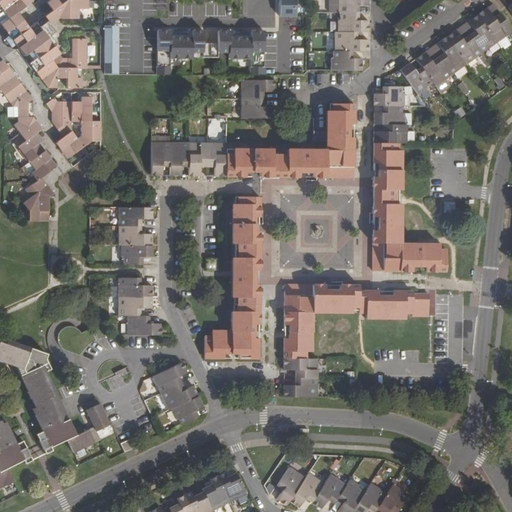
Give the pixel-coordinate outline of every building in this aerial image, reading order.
[(0,0),(0,23),(1,25),(6,32),(9,36),(15,44),(24,56),(32,51),(38,59),(30,64),(48,89),(58,89),(58,79),(67,78),(67,88),(82,88),(82,78),(77,78),(77,69),(86,69),(87,39),(71,39),(71,58),(62,58),(60,56),(41,31),(58,20),(77,19),(77,10),(87,10),(87,0),(49,0),(47,2),(52,10),(28,28),(22,20),(18,12),(33,1),(31,0),(0,0)] [(297,0),(280,0),(280,17),(297,17),(297,0)] [(330,0),(330,12),(340,12),(340,18),(338,18),(338,30),(335,30),(334,49),(333,49),(333,57),(331,57),(331,68),(360,69),(361,57),(351,57),(351,49),(361,50),(367,50),(367,38),(356,38),(356,30),(367,30),(368,18),(358,18),(358,4),(367,4),(367,0),(330,0)] [(492,18),(486,9),(477,16),(495,43),(503,37),(511,32),(498,14),(492,18)] [(495,43),(477,16),(467,23),(473,32),(468,36),(479,54),(495,43)] [(467,23),(455,31),(461,40),(468,36),(473,32),(467,23)] [(120,27),(106,27),(106,75),(120,75),(120,27)] [(172,31),(158,31),(158,75),(171,75),(171,59),(193,59),(193,53),(204,53),(204,58),(212,58),(212,44),(205,44),(205,31),(189,31),(189,38),(172,38),(172,31)] [(234,32),(219,31),(219,53),(230,53),(230,59),(252,60),(252,76),(265,76),(266,32),(252,32),(252,39),(234,38),(234,32)] [(461,40),(455,31),(445,38),(464,65),(479,54),(468,36),(461,40)] [(9,36),(5,39),(11,47),(15,44),(9,36)] [(503,37),(495,43),(502,52),(510,46),(503,37)] [(445,38),(436,44),(442,54),(436,58),(448,76),(464,65),(445,38)] [(436,44),(424,53),(430,63),(436,58),(442,54),(436,44)] [(424,53),(414,60),(419,67),(430,83),(438,94),(448,87),(443,79),(448,76),(436,58),(430,63),(424,53)] [(3,61),(0,62),(0,88),(13,108),(18,108),(18,117),(18,121),(14,125),(19,133),(12,138),(15,143),(29,163),(34,170),(32,173),(37,181),(25,189),(31,198),(23,203),(29,212),(29,221),(49,221),(49,198),(53,195),(42,178),(57,167),(45,152),(34,135),(41,130),(33,117),(29,117),(29,102),(32,100),(15,77),(3,61)] [(408,64),(398,71),(410,88),(415,96),(425,89),(423,87),(430,83),(419,67),(413,72),(408,64)] [(275,81),(242,80),(241,118),(275,119),(275,107),(264,107),(264,92),(275,92),(275,81)] [(462,84),(457,88),(464,98),(469,94),(462,84)] [(399,88),(381,88),(381,96),(372,96),(372,106),(381,107),(400,107),(402,107),(402,95),(400,95),(399,88)] [(54,99),(46,105),(52,112),(52,121),(64,137),(56,144),(67,159),(92,142),(101,142),(101,122),(92,122),(92,98),(79,98),(78,102),(57,102),(54,99)] [(298,150),(285,150),(285,155),(285,177),(298,177),(299,173),(312,173),(312,177),(317,178),(352,178),(353,138),(348,138),(348,124),(353,124),(354,104),(331,104),(331,112),(325,112),(325,150),(298,150)] [(454,111),(458,118),(466,113),(461,106),(454,111)] [(400,107),(381,107),(380,114),(372,114),(372,126),(381,126),(402,126),(402,114),(400,114),(400,107)] [(9,118),(18,117),(18,108),(13,108),(8,108),(9,118)] [(222,119),(210,122),(213,136),(226,132),(222,119)] [(402,126),(381,126),(380,133),(373,133),(373,144),(398,145),(405,145),(405,126),(402,126)] [(225,143),(150,142),(150,176),(160,176),(161,167),(168,167),(168,176),(179,176),(180,167),(187,167),(187,176),(199,176),(198,167),(214,168),(214,176),(225,176),(225,143)] [(245,144),(225,143),(225,176),(232,176),(245,177),(245,173),(259,172),(259,177),(277,177),(277,155),(272,155),(272,150),(244,149),(245,144)] [(398,145),(373,144),(373,165),(378,165),(378,178),(373,178),(372,197),(398,197),(398,190),(400,190),(401,151),(398,151),(398,145)] [(285,155),(277,155),(277,177),(285,177),(285,155)] [(259,198),(235,197),(234,204),(232,204),(232,244),(234,244),(234,257),(232,257),(232,271),(254,271),(259,271),(259,232),(255,232),(255,217),(259,217),(259,214),(259,198)] [(454,202),(444,202),(443,212),(454,212),(454,202)] [(398,204),(372,204),(373,213),(372,218),(377,218),(377,232),(372,232),(372,271),(412,272),(412,267),(426,267),(426,272),(446,272),(446,250),(439,250),(439,245),(400,244),(400,204),(398,204)] [(146,208),(118,208),(118,246),(122,246),(122,258),(123,258),(123,265),(142,265),(142,258),(152,258),(152,247),(152,235),(140,235),(141,220),(152,219),(152,208),(146,208)] [(218,258),(206,258),(206,271),(218,271),(218,258)] [(140,278),(118,278),(117,297),(117,316),(126,317),(126,335),(159,335),(159,324),(148,324),(147,317),(139,316),(140,310),(151,309),(151,298),(151,286),(140,286),(140,278)] [(254,278),(232,278),(232,297),(234,297),(234,312),(232,312),(231,332),(212,331),(211,337),(205,337),(205,359),(224,359),(224,354),(238,354),(238,359),(258,360),(259,339),(254,339),(254,325),(258,325),(259,285),(254,285),(254,278)] [(324,286),(284,285),(284,325),(289,325),(289,339),(284,339),(284,360),(305,360),(305,352),(311,352),(311,313),(351,313),(351,311),(357,311),(358,292),(358,286),(342,285),(338,286),(338,290),(324,290),(324,286)] [(377,292),(365,292),(365,313),(365,318),(402,318),(403,313),(411,314),(411,316),(422,316),(428,316),(428,299),(416,299),(416,295),(411,295),(411,292),(392,292),(391,297),(378,297),(377,292)] [(7,340),(5,343),(0,341),(0,360),(15,366),(35,407),(38,413),(34,416),(38,424),(62,412),(54,396),(57,394),(56,391),(46,372),(43,366),(47,364),(45,360),(47,354),(7,340)] [(305,360),(284,360),(284,371),(295,371),(295,386),(283,386),(283,396),(317,396),(317,360),(305,360)] [(181,363),(152,377),(168,411),(171,410),(175,420),(177,419),(181,425),(198,417),(195,411),(202,407),(198,396),(193,386),(185,390),(178,376),(186,373),(181,363)] [(65,417),(40,429),(41,432),(45,438),(40,441),(45,451),(51,447),(67,440),(74,453),(101,440),(96,431),(110,425),(97,397),(84,404),(94,427),(76,435),(70,421),(67,422),(65,417)] [(62,412),(38,424),(40,429),(65,417),(62,412)] [(0,442),(13,436),(9,428),(5,429),(2,423),(0,418),(0,442)] [(41,432),(36,434),(40,441),(45,438),(41,432)] [(13,436),(0,442),(0,447),(15,441),(13,436)] [(129,439),(121,443),(125,452),(134,448),(129,439)] [(0,487),(14,481),(8,468),(24,460),(31,457),(26,447),(20,450),(16,444),(15,441),(0,447),(0,487)] [(23,441),(16,444),(20,450),(26,447),(23,441)] [(306,477),(289,467),(277,485),(283,489),(277,499),(287,506),(290,501),(299,507),(305,498),(312,502),(322,508),(328,499),(334,503),(338,498),(345,502),(341,508),(339,511),(340,511),(351,511),(353,511),(354,511),(365,511),(369,507),(375,511),(376,511),(388,511),(391,509),(395,511),(396,511),(409,494),(393,484),(387,493),(371,483),(367,490),(350,479),(346,485),(330,474),(324,484),(308,474),(306,477)] [(150,511),(213,511),(223,506),(223,505),(236,499),(247,494),(237,472),(227,477),(225,473),(217,477),(209,481),(211,485),(202,490),(203,491),(193,495),(191,491),(184,495),(176,499),(179,503),(169,508),(170,511),(162,511),(160,507),(150,511)] [(345,502),(338,498),(334,503),(341,508),(345,502)]
